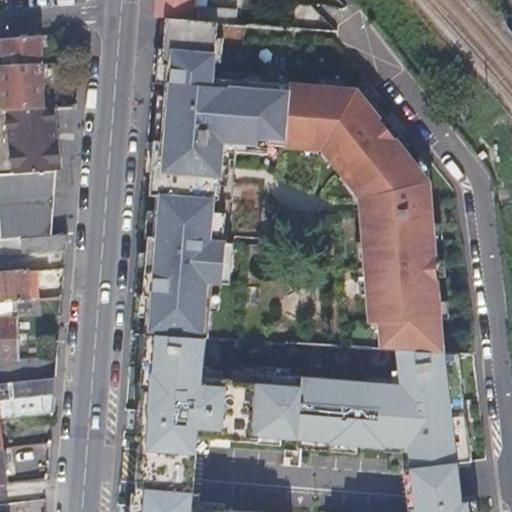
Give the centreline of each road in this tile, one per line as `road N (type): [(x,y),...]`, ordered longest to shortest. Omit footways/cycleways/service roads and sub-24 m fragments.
road 1 (secondary): [(82,511),(121,10)]
road 2 (residential): [(511,446),(481,204)]
road 3 (residential): [(121,10),(0,19)]
